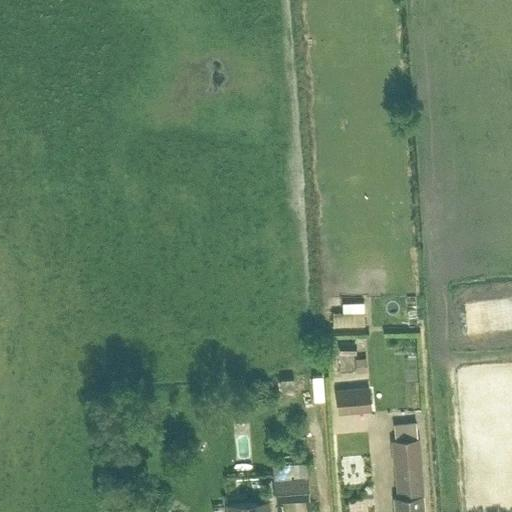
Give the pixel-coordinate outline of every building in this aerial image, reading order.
[(341,302),(341,312),(332,312),(332,326),(364,325),(363,301),(341,302)] [(338,355),(356,354),(356,342),(338,343),(338,355)] [(281,394),(294,394),(293,377),(280,378),(281,394)] [(339,412),(371,409),(369,387),(337,390),(339,412)] [(397,463),(400,494),(393,495),(394,511),(423,511),(421,492),(418,461),(416,437),(394,439),(397,463)] [(272,463),(275,500),(294,498),(294,499),(304,498),(304,497),(307,497),(304,461),(272,463)] [(369,489),(370,465),(349,465),(349,488),(369,489)] [(269,511),(268,500),(226,504),(226,511),(269,511)]
